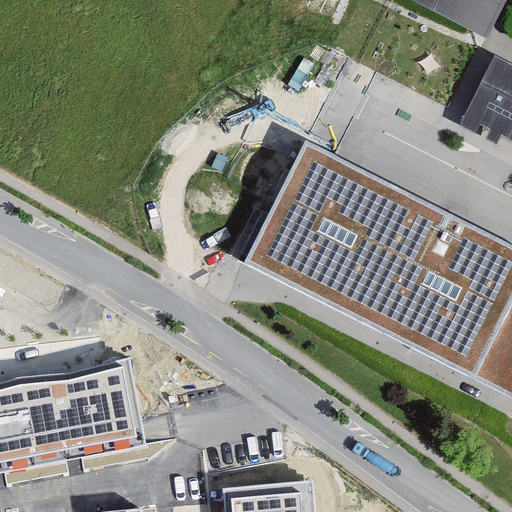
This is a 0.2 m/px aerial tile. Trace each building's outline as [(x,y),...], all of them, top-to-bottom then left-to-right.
[(411,0),(485,37),(503,0),(411,0)] [(511,65),(495,57),(460,127),(476,135),(481,127),(491,132),(487,140),(496,145),(501,135),(511,140),(511,65)] [(511,245),(334,159),(309,147),(251,265),(511,393),(511,245)] [(0,463),(74,451),(139,439),(125,361),(72,373),(19,377),(0,382),(0,463)] [(313,511),(313,480),(222,488),(223,511),(145,511),(145,506),(93,510),(93,511),(313,511)]
